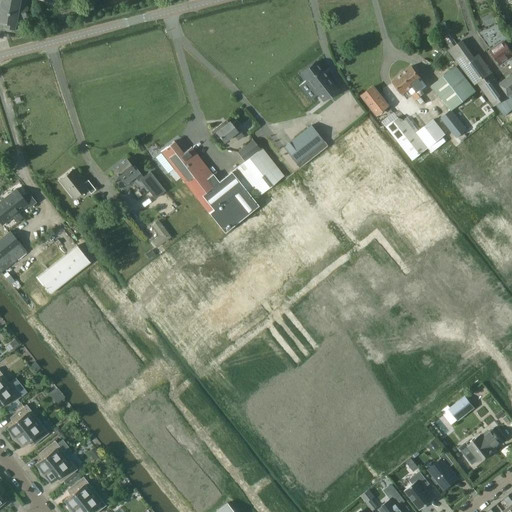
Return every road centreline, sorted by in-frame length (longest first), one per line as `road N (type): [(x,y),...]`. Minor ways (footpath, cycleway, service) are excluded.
road 1 (residential): [(174,402),(376,240),(449,330)]
road 2 (residential): [(248,491),(449,330)]
road 3 (tertiary): [(0,53),(219,0)]
road 4 (residential): [(174,402),(81,288)]
